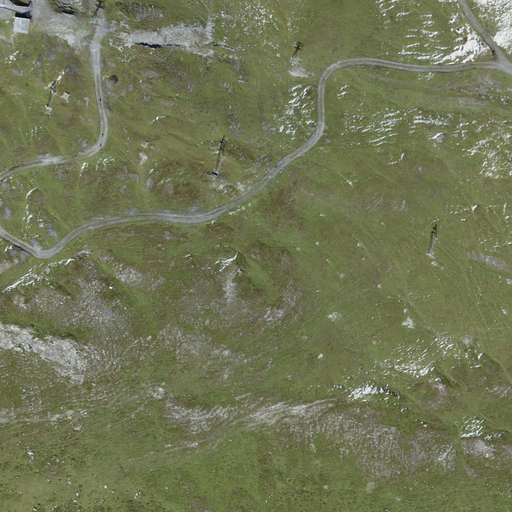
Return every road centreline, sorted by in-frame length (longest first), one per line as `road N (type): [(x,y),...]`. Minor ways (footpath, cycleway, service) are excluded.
road 1 (track): [(502,64),(345,59),(319,80),(318,136),(237,204),(186,220),(115,215),(43,255),(0,231)]
road 2 (track): [(0,177),(25,160),(88,154),(103,125),(95,74),(104,33),(99,0)]
